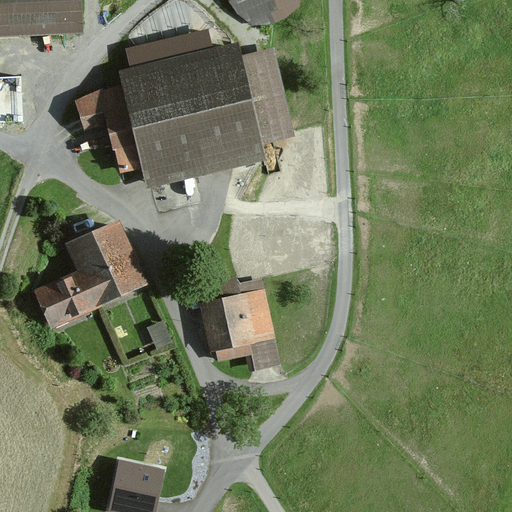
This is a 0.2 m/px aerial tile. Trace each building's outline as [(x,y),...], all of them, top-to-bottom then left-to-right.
[(72,0),(0,0),(0,36),(74,34),(72,0)] [(120,92),(74,104),(79,126),(98,122),(111,175),(131,170),(137,192),(250,164),(245,145),(282,136),(261,53),(227,62),(224,48),(116,75),(120,92)] [(113,225),(65,246),(77,274),(33,293),(49,330),(141,290),(113,225)] [(229,282),(191,291),(208,362),(243,353),(248,373),(274,367),(254,287),(231,292),(229,282)] [(149,511),(159,471),(112,461),(100,511),(149,511)]
